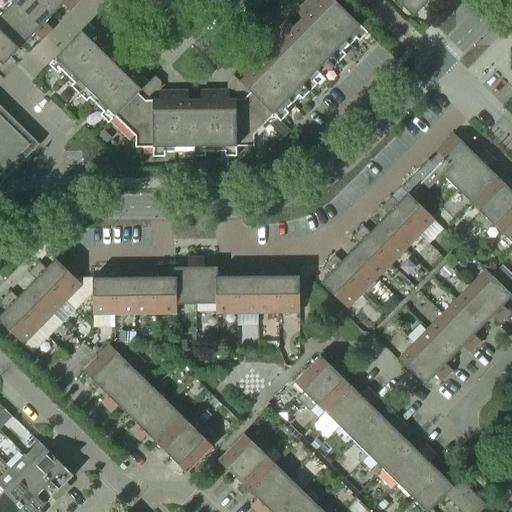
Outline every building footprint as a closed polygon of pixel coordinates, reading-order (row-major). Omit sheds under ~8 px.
[(54,14),(39,0),(15,0),(13,3),(46,35),(52,30),(45,23),(54,14)] [(75,6),(68,0),(39,0),(54,14),(63,5),(69,12),(75,6)] [(367,33),(332,0),(307,0),(295,13),(302,19),(298,24),(338,63),(343,58),(339,55),(358,36),(361,39),(367,33)] [(434,9),(425,0),(394,0),(413,17),(422,8),(429,14),(434,9)] [(425,0),(434,9),(440,3),(436,0),(425,0)] [(46,35),(13,3),(0,15),(0,18),(25,43),(34,34),(41,41),(46,35)] [(25,43),(0,18),(0,46),(11,57),(25,43)] [(338,63),(298,24),(293,28),(286,21),(266,42),(273,49),(269,53),(309,92),(314,87),(311,84),(329,65),(333,68),(338,63)] [(78,95),(118,54),(113,50),(120,43),(100,23),(93,30),(88,25),(48,65),(54,71),(57,68),(67,77),(76,86),(73,90),(78,95)] [(0,68),(11,57),(0,46),(0,68)] [(309,92),(269,53),(265,57),(258,50),(244,64),(238,71),(244,78),(239,83),(250,93),(273,116),(280,122),(285,116),(282,113),(301,94),(304,97),(309,92)] [(137,94),(148,84),(143,79),(149,72),(129,52),(122,59),(118,54),(78,95),(83,100),(86,96),(105,115),(102,118),(108,124),(115,117),(137,94)] [(194,157),(193,101),(188,101),(187,91),(159,91),(159,101),(145,101),(137,94),(115,117),(135,137),(135,148),(152,148),(152,158),(161,158),(160,153),(187,153),(187,157),(194,157)] [(253,136),(273,116),(250,93),(243,100),(228,101),(228,91),(200,91),(200,101),(193,101),(194,157),(201,157),(201,153),(228,152),(228,157),(236,157),(236,147),(253,147),(253,136)] [(0,174),(29,145),(0,116),(0,174)] [(416,203),(442,176),(441,175),(467,149),(453,134),(435,152),(437,154),(429,162),(427,160),(401,187),(416,203)] [(457,190),(490,157),(484,151),(477,158),(467,149),(441,175),(457,190)] [(471,205),(497,178),(488,169),(495,162),(490,157),(457,190),(471,205)] [(479,226),(511,192),(497,178),(471,205),(479,213),(473,219),(479,226)] [(434,220),(416,203),(405,192),(401,187),(400,188),(407,195),(398,204),(391,197),(386,203),(419,236),(434,220)] [(500,233),(511,221),(511,192),(479,226),(485,232),(492,225),(500,233)] [(419,236),(386,203),(380,208),(387,215),(378,224),(405,250),(419,236)] [(511,244),(511,221),(500,233),(511,244)] [(405,250),(378,224),(369,233),(362,226),(357,232),(390,265),(405,250)] [(390,265),(357,232),(352,237),(358,244),(349,253),(376,279),(390,265)] [(376,279),(349,253),(341,262),(334,255),(328,261),(362,294),(376,279)] [(196,305),(195,258),(187,258),(187,268),(174,268),(174,315),(176,315),(176,305),(196,305)] [(217,314),(217,277),(217,268),(203,268),(203,258),(195,258),(196,305),(215,305),(215,314),(217,314)] [(82,285),(77,281),(55,260),(46,269),(39,263),(33,268),(67,301),(82,285)] [(362,294),(328,261),(323,267),(330,273),(320,283),(347,309),(362,294)] [(237,314),(236,267),(229,267),(229,277),(217,277),(217,314),(237,314)] [(257,314),(257,277),(244,277),(244,267),(236,267),(237,314),(257,314)] [(278,314),(277,267),(269,267),(269,277),(257,277),(257,314),(278,314)] [(299,314),(299,276),(285,277),(285,267),(277,267),(278,314),(299,314)] [(67,301),(33,268),(28,274),(35,280),(26,289),(52,316),(67,301)] [(134,315),(134,278),(121,278),(121,268),(113,269),(114,316),(134,315)] [(155,315),(154,268),(146,268),(146,278),(134,278),(134,315),(155,315)] [(174,315),(174,268),(173,268),(173,278),(162,278),(162,268),(154,268),(155,315),(174,315)] [(114,316),(113,269),(106,269),(106,278),(92,278),(92,316),(114,316)] [(511,297),(485,271),(470,286),(504,319),(509,313),(502,306),(511,297)] [(504,319),(470,286),(456,300),(483,326),(491,317),(498,324),(504,319)] [(52,316),(26,289),(17,298),(10,292),(5,297),(38,330),(52,316)] [(38,330),(5,297),(0,301),(0,303),(6,309),(0,315),(0,322),(23,345),(38,330)] [(483,326),(456,300),(442,315),(475,348),(480,342),(474,336),(483,326)] [(475,348),(442,315),(427,329),(454,356),(463,347),(470,353),(475,348)] [(454,356),(427,329),(413,344),(447,377),(452,371),(445,365),(454,356)] [(447,377),(413,344),(398,359),(425,386),(434,376),(441,382),(447,377)] [(138,374),(108,345),(82,372),(107,396),(100,402),(105,408),(138,374)] [(303,405),(336,372),(320,357),(294,383),(303,392),(296,399),(303,405)] [(324,413),(350,386),(336,372),(303,405),(309,411),(316,405),(324,413)] [(127,415),(153,389),(138,374),(105,408),(111,413),(118,406),(127,415)] [(339,427),(371,393),(366,388),(359,395),(350,386),(324,413),(339,427)] [(135,436),(167,403),(153,389),(127,415),(136,424),(129,431),(135,436)] [(353,441),(379,415),(370,406),(377,399),(371,393),(339,427),(353,441)] [(156,444),(182,417),(167,403),(135,436),(140,442),(147,435),(156,444)] [(368,456),(401,422),(395,417),(388,424),(379,415),(353,441),(368,456)] [(170,458),(203,425),(197,418),(190,425),(182,417),(156,444),(170,458)] [(383,470),(409,444),(399,434),(406,428),(401,422),(368,456),(383,470)] [(186,473),(212,447),(203,438),(210,431),(203,425),(170,458),(186,473)] [(245,465),(266,443),(260,436),(253,443),(244,434),(218,461),(234,477),(245,465)] [(73,476),(61,465),(39,443),(25,456),(24,455),(23,455),(63,494),(70,487),(66,483),(73,476)] [(248,490),(274,464),(266,456),(272,449),(266,443),(245,465),(234,477),(248,490)] [(397,484),(430,451),(424,446),(418,453),(409,444),(383,470),(397,484)] [(412,499),(438,472),(429,463),(436,457),(430,451),(397,484),(412,499)] [(63,494),(23,455),(10,469),(45,504),(51,498),(56,502),(63,494)] [(255,511),(288,478),(274,464),(248,490),(257,499),(250,506),(255,511)] [(45,504),(10,469),(0,478),(0,487),(4,492),(5,491),(26,511),(40,511),(39,510),(45,504)] [(480,511),(486,506),(454,474),(447,481),(438,472),(412,499),(425,511),(428,511),(445,496),(460,511),(480,511)] [(269,511),(283,511),(303,492),(288,478),(255,511),(265,511),(268,510),(269,511)] [(26,511),(5,491),(4,492),(0,495),(0,511),(26,511)] [(312,511),(317,507),(303,492),(283,511),(312,511)]
